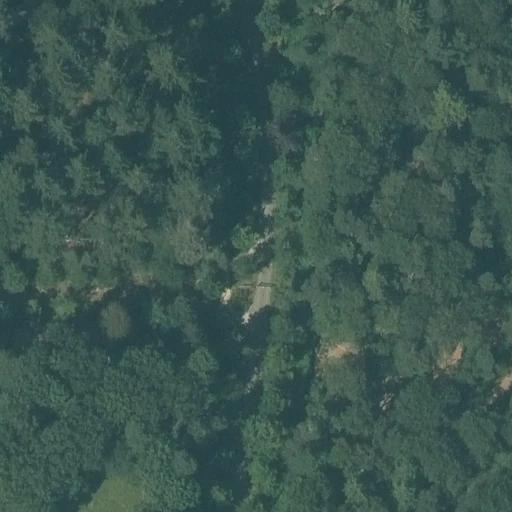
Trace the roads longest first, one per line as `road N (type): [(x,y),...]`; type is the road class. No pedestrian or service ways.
road 1 (unclassified): [(241,0),(261,111),(266,226),(238,511)]
road 2 (track): [(229,313),(91,300),(0,302)]
